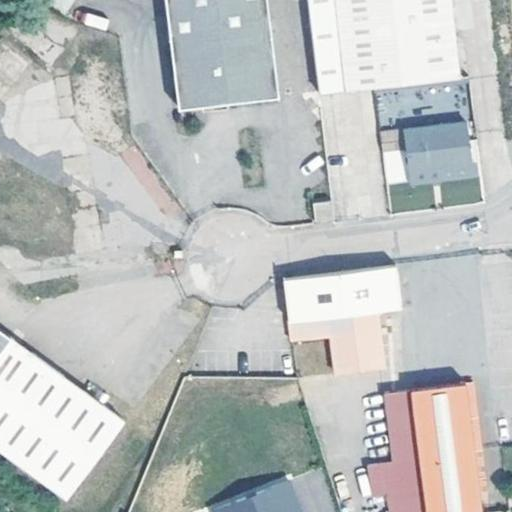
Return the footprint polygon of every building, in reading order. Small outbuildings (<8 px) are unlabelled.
[(52,0),(50,5),(67,13),(73,0),(52,0)] [(264,0),(161,0),(174,105),(275,94),(264,0)] [(447,0),(304,0),(315,87),(455,73),(447,0)] [(0,211),(102,68),(14,6),(0,26),(0,211)] [(402,125),(404,142),(407,166),(427,164),(427,169),(435,168),(435,163),(465,159),(461,117),(402,123),(402,125)] [(404,142),(402,125),(377,128),(379,146),(404,142)] [(330,215),(328,196),(311,199),(313,216),(330,215)] [(396,260),(283,276),(291,336),(332,330),(336,368),(385,363),(378,306),(402,303),(396,260)] [(0,347),(9,336),(0,329),(0,347)] [(96,399),(9,336),(0,347),(0,448),(67,499),(126,421),(105,406),(96,399)] [(383,458),(389,511),(423,511),(481,505),(480,493),(479,483),(490,482),(486,452),(475,453),(474,446),(485,444),(475,376),(413,384),(413,385),(386,388),(395,457),(383,458)] [(96,399),(105,406),(111,397),(102,391),(96,399)] [(486,452),(485,444),(474,446),(475,453),(486,452)] [(490,490),(490,482),(479,483),(480,493),(490,490)] [(297,511),(285,486),(231,511),(297,511)]
